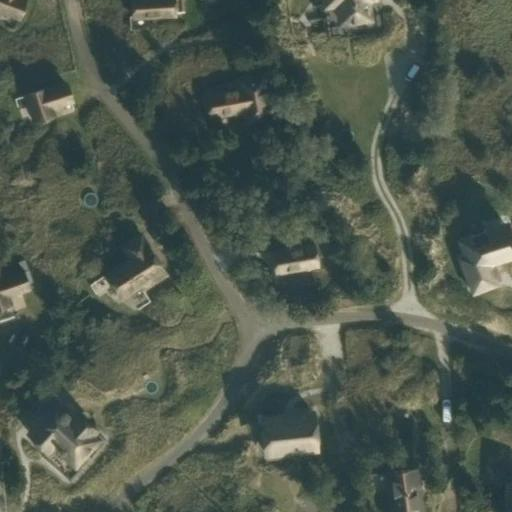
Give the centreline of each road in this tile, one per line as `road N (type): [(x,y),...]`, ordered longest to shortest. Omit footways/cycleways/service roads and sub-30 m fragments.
road 1 (unclassified): [(269,329),(229,275),(148,129),(92,67),(71,0)]
road 2 (unclassified): [(269,329),(214,422),(105,511)]
road 3 (unclassified): [(511,346),(476,332),(351,315),(269,329)]
